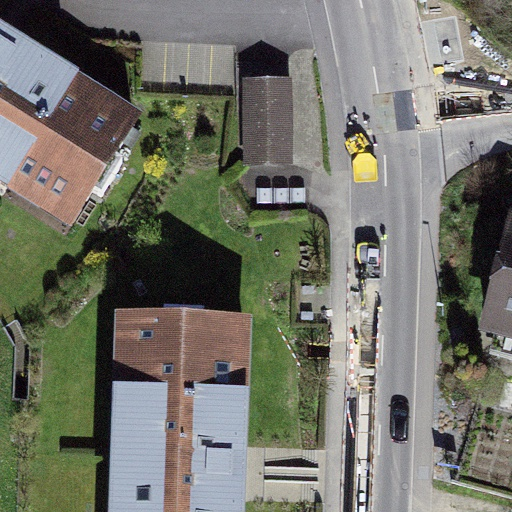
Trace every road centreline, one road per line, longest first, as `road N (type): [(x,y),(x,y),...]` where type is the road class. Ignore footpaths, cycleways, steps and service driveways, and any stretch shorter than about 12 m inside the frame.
road 1 (secondary): [(384,511),(390,134)]
road 2 (secondary): [(390,134),(374,0)]
road 3 (residential): [(390,134),(511,127)]
